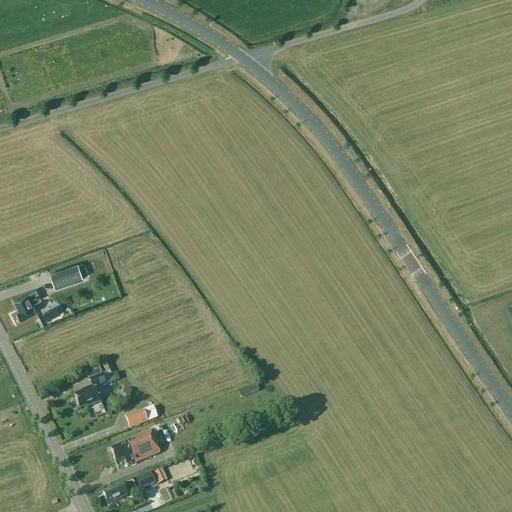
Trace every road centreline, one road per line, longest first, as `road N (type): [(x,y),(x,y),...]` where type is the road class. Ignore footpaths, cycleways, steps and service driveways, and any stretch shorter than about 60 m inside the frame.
road 1 (secondary): [(511,413),(308,118),(233,50),(143,0)]
road 2 (tertiary): [(84,511),(0,335)]
